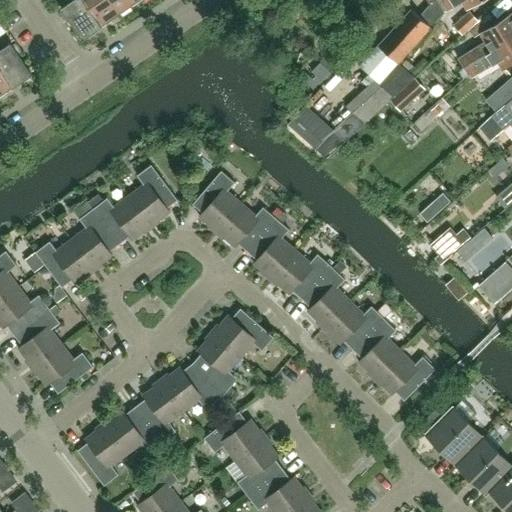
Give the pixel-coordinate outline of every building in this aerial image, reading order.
[(101,27),(82,0),(73,0),(61,9),(83,40),(101,27)] [(119,15),(108,0),(82,0),(101,27),(119,15)] [(137,3),(134,0),(108,0),(119,15),(137,3)] [(399,64),(447,9),(441,0),(440,0),(426,0),(429,5),(418,16),(411,9),(359,65),(374,80),(346,107),(350,111),(331,129),(305,106),(288,124),(327,157),(390,100),(415,78),(399,64)] [(467,9),(480,0),(441,0),(447,9),(462,1),(467,9)] [(469,10),(453,25),(462,36),(478,21),(469,10)] [(464,68),(511,38),(511,14),(480,33),(485,41),(458,59),(463,68),(464,68)] [(502,69),(511,62),(511,38),(464,68),(463,68),(458,71),(463,79),(468,76),(470,78),(498,61),(502,69)] [(32,75),(10,43),(0,50),(0,67),(14,88),(32,75)] [(0,97),(14,88),(0,67),(0,97)] [(496,112),(511,98),(511,76),(486,99),(496,112)] [(425,89),(415,78),(390,100),(400,111),(425,89)] [(511,99),(505,105),(496,112),(491,116),(503,130),(509,125),(511,128),(511,99)] [(444,105),(412,120),(420,137),(452,122),(444,105)] [(486,124),(477,131),(486,144),(496,137),(486,124)] [(178,200),(151,165),(137,175),(144,184),(129,196),(151,226),(170,211),(167,208),(178,200)] [(217,231),(241,203),(228,191),(235,182),(221,171),(192,204),(202,213),(199,216),(217,231)] [(443,193),(420,214),(427,222),(450,202),(443,193)] [(98,194),(88,202),(93,208),(104,201),(98,194)] [(151,226),(129,196),(114,207),(107,198),(104,201),(93,208),(120,244),(130,236),(133,240),(151,226)] [(88,202),(87,201),(73,211),(86,228),(71,239),(94,269),(113,255),(110,251),(120,244),(93,208),(88,202)] [(247,251),(276,218),(263,207),(256,215),(241,203),(217,231),(235,247),(238,243),(247,251)] [(271,278),(295,250),(282,238),(289,230),(277,219),(283,212),(282,211),(276,218),(247,251),(257,260),(254,263),(271,278)] [(434,258),(440,265),(452,255),(451,253),(463,243),(455,233),(443,243),(434,250),(438,255),(434,258)] [(94,269),(71,239),(56,250),(50,241),(35,252),(62,287),(72,280),(75,283),(94,269)] [(447,259),(456,271),(479,253),(470,241),(447,259)] [(301,298),(332,266),(317,254),(310,262),(295,250),(271,278),(289,294),(292,290),(301,298)] [(0,301),(19,287),(8,272),(17,265),(6,251),(0,255),(0,301)] [(340,260),(334,267),(341,273),(347,266),(340,260)] [(351,301),(337,288),(345,280),(332,266),(301,298),(310,307),(307,311),(324,327),(351,301)] [(14,335),(50,309),(39,295),(30,302),(19,287),(0,301),(0,323),(3,328),(7,325),(14,335)] [(353,349),(384,318),(378,312),(372,306),(364,314),(351,301),(324,327),(341,344),(344,341),(353,349)] [(386,303),(378,312),(384,318),(393,309),(386,303)] [(274,337),(240,308),(232,318),(228,315),(213,333),(242,357),(254,343),(262,351),(274,337)] [(62,344),(51,329),(60,323),(50,309),(14,335),(22,345),(18,348),(32,367),(62,344)] [(402,351),(388,338),(396,330),(384,318),(353,349),(362,358),(358,362),(375,378),(402,351)] [(229,372),(242,357),(213,333),(198,350),(201,354),(192,363),(223,396),(238,379),(229,372)] [(58,393),(93,367),(82,352),(73,359),(62,344),(32,367),(46,385),(50,383),(58,393)] [(404,401),(435,369),(423,357),(415,364),(402,351),(375,378),(392,395),(395,391),(404,401)] [(223,396),(192,363),(182,371),(180,367),(160,382),(183,412),(199,400),(206,409),(223,396)] [(183,412),(160,382),(143,395),(145,399),(135,407),(162,442),(176,431),(169,422),(183,412)] [(454,408),(452,406),(442,415),(436,409),(420,425),(427,431),(424,434),(455,464),(483,437),(468,422),(477,413),(462,399),(454,408)] [(162,442),(135,407),(125,414),(123,410),(103,425),(126,455),(141,443),(148,452),(162,442)] [(265,438),(251,419),(247,422),(239,411),(204,438),(215,452),(224,445),(235,460),(265,438)] [(126,455),(103,425),(85,439),(88,442),(77,450),(104,485),(118,475),(112,466),(126,455)] [(485,494),(511,466),(511,464),(511,465),(483,437),(455,464),(485,494)] [(283,469),(275,459),(279,456),(265,438),(235,460),(246,475),(237,482),(248,496),(283,469)] [(204,443),(193,451),(204,465),(215,456),(204,443)] [(166,511),(181,501),(170,486),(179,479),(168,465),(132,492),(140,502),(137,505),(141,511),(166,511)] [(511,511),(511,466),(485,494),(486,495),(489,492),(509,511),(511,511)] [(285,511),(308,495),(294,476),(290,479),(283,469),(248,496),(258,510),(267,503),(273,511),(285,511)] [(321,511),(308,495),(285,511),(321,511)] [(203,511),(201,509),(197,511),(189,511),(181,501),(166,511),(203,511)]
